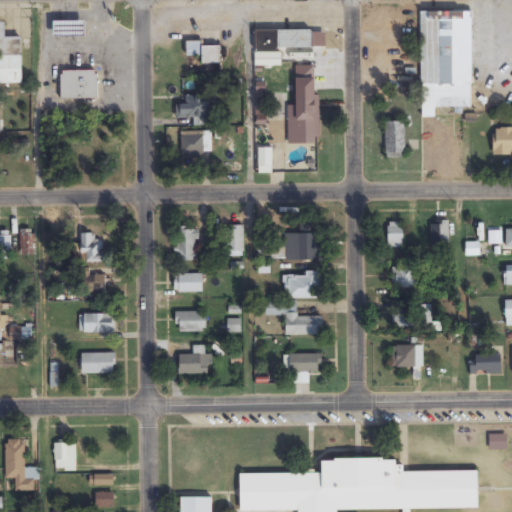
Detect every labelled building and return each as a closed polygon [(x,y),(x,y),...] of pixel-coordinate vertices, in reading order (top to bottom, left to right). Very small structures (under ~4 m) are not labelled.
[(471,10),(419,10),(420,85),(424,85),(424,117),(434,117),(434,107),(472,107),(471,10)] [(85,21),(53,21),(53,37),(85,37),(85,21)] [(0,83),(0,22),(21,22),(22,83),(0,83)] [(256,50),(311,50),(311,30),(256,30),(256,50)] [(187,45),(187,55),(201,55),(201,64),(220,64),(220,45),(187,45)] [(59,70),(95,70),(95,100),(59,100),(59,70)] [(316,93),(297,93),(297,139),(316,139),(316,93)] [(274,94),(274,119),(287,119),(287,94),(274,94)] [(193,120),(193,127),(212,127),(212,97),(185,97),(185,105),(176,105),(176,120),(193,120)] [(404,122),(385,122),(385,159),(404,159),(404,122)] [(511,129),(493,129),(493,156),(511,156),(511,129)] [(210,134),(181,134),(181,155),(210,155),(210,134)] [(427,218),(451,219),(450,248),(427,248),(427,218)] [(384,222),(405,223),(405,250),(383,249),(384,222)] [(244,227),(226,227),(226,257),(244,257),(244,227)] [(175,262),(198,262),(198,229),(175,229),(175,262)] [(33,255),(33,231),(20,231),(20,255),(33,255)] [(258,260),(284,260),(284,232),(267,232),(267,243),(258,243),(258,260)] [(103,241),(94,241),(94,234),(81,234),(81,262),(103,262),(103,241)] [(319,255),(319,234),(294,234),(294,255),(319,255)] [(466,255),(478,256),(479,244),(467,244),(466,255)] [(390,261),(418,261),(418,291),(389,290),(390,261)] [(286,300),(322,300),(322,273),(305,273),(305,276),(286,276),(286,300)] [(174,275),(174,293),(203,293),(203,275),(174,275)] [(105,276),(86,276),(86,294),(105,294),(105,276)] [(503,299),(511,299),(511,327),(503,327),(503,299)] [(286,336),(323,336),(323,318),(297,318),(297,303),(265,303),(266,317),(286,317),(286,336)] [(391,305),(431,305),(431,330),(391,329),(391,305)] [(176,333),(206,333),(206,312),(176,312),(176,333)] [(83,334),(115,334),(115,315),(83,315),(83,334)] [(240,321),(228,321),(228,333),(240,333),(240,321)] [(391,346),(424,346),(424,369),(390,368),(391,346)] [(468,352),(501,352),(501,378),(468,377),(468,352)] [(82,375),(115,375),(115,354),(82,354),(82,375)] [(308,385),(308,373),(322,373),(322,355),(289,355),(289,385),(308,385)] [(37,386),(37,359),(22,359),(22,386),(37,386)] [(50,387),(58,387),(58,364),(50,364),(50,387)] [(505,450),(505,436),(488,436),(489,450),(505,450)] [(38,493),(38,469),(25,469),(24,441),(5,441),(6,480),(15,480),(16,493),(38,493)] [(76,444),(55,444),(55,472),(76,472),(76,444)] [(336,511),(337,511),(478,510),(477,472),(399,473),(399,460),(322,461),(322,474),(240,475),(240,511),(259,511),(298,511),(297,511),(336,511)] [(113,494),(96,494),(96,509),(113,509),(113,494)] [(212,511),(212,498),(181,498),(180,511),(212,511)]
